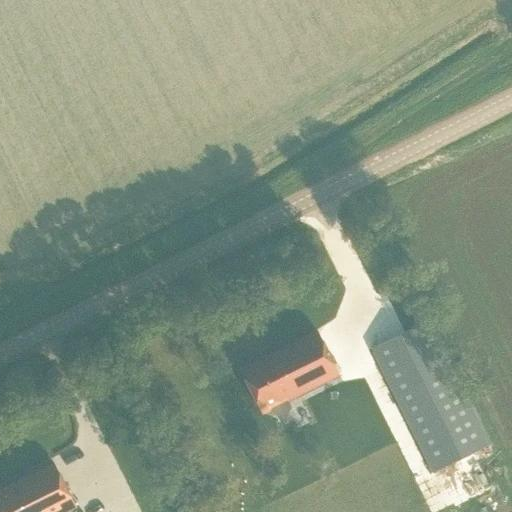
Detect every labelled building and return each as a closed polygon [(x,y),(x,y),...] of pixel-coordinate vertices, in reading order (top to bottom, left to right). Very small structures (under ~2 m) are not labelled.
[(269,287),(245,300),(253,314),(277,301),(269,287)] [(386,342),(371,350),(433,474),(491,445),(429,320),(413,328),(386,342)] [(241,371),(263,415),(339,377),(317,334),(241,371)] [(10,418),(0,422),(0,431),(14,425),(10,418)] [(121,450),(110,452),(114,470),(125,468),(121,450)] [(0,491),(0,511),(67,511),(75,508),(53,465),(0,491)]
